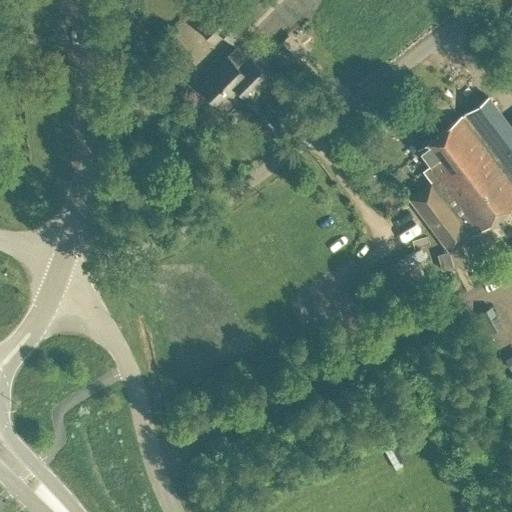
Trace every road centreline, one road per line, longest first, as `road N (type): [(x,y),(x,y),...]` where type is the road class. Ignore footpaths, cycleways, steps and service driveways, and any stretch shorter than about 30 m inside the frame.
road 1 (unclassified): [(56,277),(85,167),(85,87),(68,0)]
road 2 (unclassified): [(170,511),(133,384),(109,332),(56,277)]
